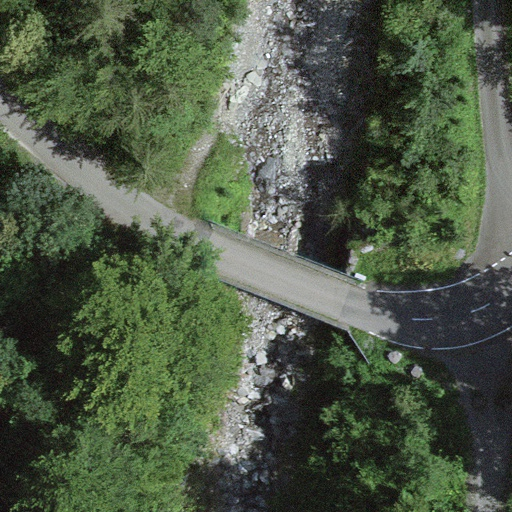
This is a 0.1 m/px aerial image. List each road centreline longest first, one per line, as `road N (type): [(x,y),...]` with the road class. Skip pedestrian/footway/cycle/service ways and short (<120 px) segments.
road 1 (residential): [(368,307),(193,246),(119,211),(0,102)]
road 2 (track): [(511,204),(499,152),(489,0)]
